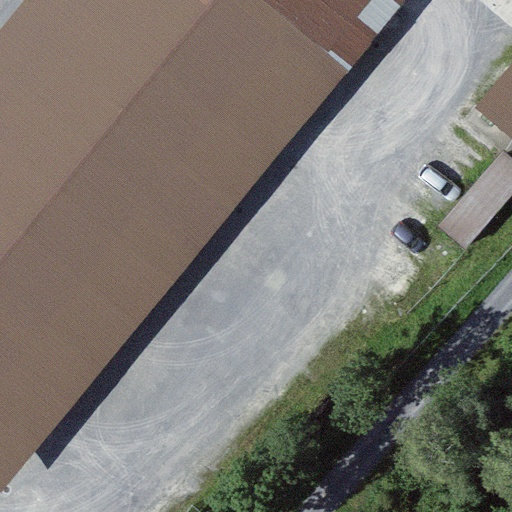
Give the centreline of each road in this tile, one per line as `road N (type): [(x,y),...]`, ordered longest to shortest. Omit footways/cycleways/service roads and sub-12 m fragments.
road 1 (track): [(315,511),(511,271)]
road 2 (track): [(412,393),(511,495)]
